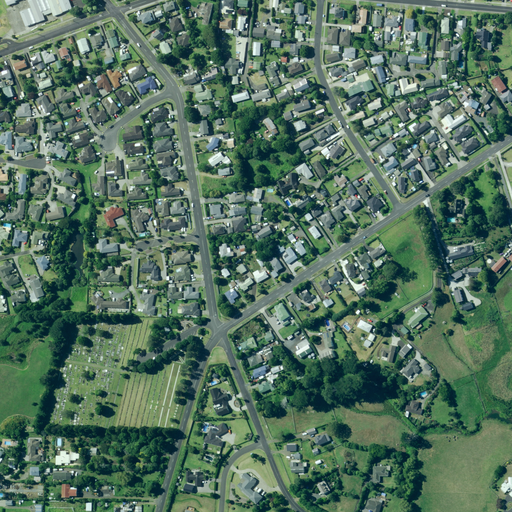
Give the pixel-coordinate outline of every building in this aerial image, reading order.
[(29,0),(38,23),(46,20),(43,14),(45,13),(46,15),(53,12),(54,14),(55,16),(63,13),(60,7),(62,6),(62,7),(64,12),(73,9),(71,4),(69,0),(59,0),(60,3),(61,4),(59,4),(57,0),(29,0)] [(171,10),(177,8),(174,0),(171,2),(171,1),(167,2),(168,3),(166,3),(165,4),(167,12),(171,10)] [(225,0),(225,6),(231,6),(231,8),(230,8),(234,9),(235,0),(234,0),(225,0)] [(209,25),(214,3),(206,2),(206,3),(206,6),(201,5),(201,6),(199,12),(205,13),(205,17),(203,24),(209,25)] [(303,2),(302,2),(297,2),(297,3),(297,12),(297,14),(299,14),(300,15),(300,13),(305,13),(305,8),(306,4),(303,4),(303,2)] [(287,4),(286,4),(282,3),(282,4),(281,4),(280,6),(282,6),(281,7),(281,11),(283,12),(283,13),(285,13),(285,12),(292,13),(293,8),(287,7),(287,4)] [(341,8),(336,8),(335,8),(333,8),(333,9),(330,9),(330,13),(335,14),(335,16),(335,17),(340,18),(340,17),(341,17),(341,19),(342,19),(342,17),(343,17),(343,10),(341,10),(341,8)] [(28,9),(21,12),(27,26),(34,24),(28,9)] [(154,20),(156,19),(155,17),(152,10),(151,10),(146,13),(142,14),(142,15),(138,17),(139,20),(143,19),(145,23),(149,22),(149,23),(151,22),(151,21),(154,20)] [(382,15),(379,15),(378,15),(378,14),(374,13),(372,26),(381,27),(381,22),(382,22),(382,20),(381,20),(381,18),(382,18),(382,16),(382,15)] [(245,29),(245,23),(247,23),(247,22),(247,17),(245,17),(245,16),(240,16),(239,21),(238,21),(238,22),(239,22),(239,28),(245,29)] [(399,17),(394,16),(393,16),(393,20),(391,19),(391,18),(387,18),(386,26),(391,26),(391,27),(392,27),(392,26),(399,27),(400,23),(398,23),(399,17)] [(173,33),(184,29),(182,23),(181,23),(178,17),(172,19),(171,19),(172,22),(170,23),(173,33)] [(232,29),(233,19),(228,18),(227,20),(226,20),(226,22),(224,22),(222,21),(221,27),(230,29),(230,30),(227,29),(227,32),(231,33),(232,29)] [(413,31),(413,25),(414,19),(406,19),(405,31),(413,31)] [(449,20),(442,19),(441,33),(446,34),(448,34),(449,20)] [(270,25),(270,22),(266,21),(266,24),(268,24),(266,24),(266,27),(267,27),(267,30),(268,30),(268,37),(275,38),(275,39),(282,40),(282,37),(285,37),(285,36),(285,34),(283,34),(283,35),(282,35),(283,30),(283,29),(276,28),(276,27),(276,25),(270,25)] [(353,32),(363,33),(363,26),(354,25),(353,32)] [(266,28),(255,28),(255,37),(265,37),(266,28)] [(117,35),(116,34),(114,29),(113,29),(107,31),(113,48),(120,45),(119,42),(118,39),(117,35)] [(164,33),(161,30),(161,29),(154,35),(156,38),(158,37),(160,40),(166,36),(164,33)] [(304,38),(304,32),(304,31),(302,31),(302,30),(297,30),(297,40),(305,40),(305,38),(304,38)] [(487,30),(486,30),(485,30),(484,32),(481,31),(481,32),(478,32),(477,38),(480,39),(480,40),(481,40),(481,41),(482,42),(482,43),(483,43),(482,48),(488,48),(489,41),(490,32),(487,32),(487,30)] [(185,46),(190,44),(194,43),(190,32),(184,34),(184,35),(182,36),(178,38),(180,45),(183,44),(184,46),(185,46)] [(426,38),(427,33),(420,32),(419,46),(422,47),(422,49),(425,49),(424,50),(428,50),(428,46),(426,46),(426,42),(426,39),(426,38)] [(102,42),(103,41),(104,41),(101,34),(99,35),(98,35),(97,35),(96,35),(94,36),(91,37),(95,47),(95,46),(97,52),(98,52),(98,51),(99,50),(98,47),(97,46),(99,45),(99,46),(103,44),(102,44),(103,43),(102,42)] [(91,50),(91,49),(87,38),(86,37),(78,40),(79,41),(78,41),(82,52),(83,52),(83,54),(86,53),(86,52),(88,51),(91,50)] [(173,51),(170,45),(169,42),(166,43),(165,41),(164,41),(160,43),(162,45),(160,46),(162,49),(165,55),(173,51)] [(448,50),(449,41),(441,41),(441,50),(443,50),(448,51),(448,50)] [(460,52),(465,46),(460,42),(460,43),(458,44),(456,46),(452,47),(450,48),(452,54),(457,53),(460,52)] [(302,48),(302,45),(302,43),(295,43),(294,48),(292,48),(291,48),(291,54),(299,54),(299,51),(299,48),(301,48),(302,48)] [(60,49),(63,57),(64,59),(67,58),(67,59),(72,57),(70,54),(67,47),(60,49)] [(345,48),(345,50),(346,50),(345,58),(356,58),(357,49),(353,49),(353,48),(349,47),(349,48),(345,48)] [(53,54),(51,54),(50,52),(49,53),(47,50),(43,52),(47,63),(57,60),(55,53),(53,54)] [(40,61),(43,60),(40,52),(38,53),(36,53),(37,56),(35,57),(32,58),(34,64),(40,62),(40,61)] [(343,58),(341,53),(332,55),(334,60),(334,61),(335,66),(344,63),(344,62),(345,62),(344,59),(343,60),(343,58)] [(407,55),(402,55),(399,54),(399,55),(399,57),(397,57),(396,57),(396,58),(394,58),(392,58),(391,58),(390,64),(392,64),(406,65),(407,56),(407,55)] [(383,55),(382,55),(381,55),(375,56),(375,57),(373,57),(371,58),(368,58),(369,60),(371,60),(372,65),(378,64),(378,65),(381,64),(380,63),(381,63),(384,62),(383,55)] [(427,58),(423,57),(409,56),(408,62),(409,62),(414,63),(426,64),(427,58)] [(26,61),(26,59),(25,60),(25,58),(21,60),(21,61),(14,64),(16,68),(13,69),(16,75),(18,74),(17,70),(25,67),(25,68),(28,67),(28,66),(28,65),(26,61)] [(230,74),(236,74),(236,68),(239,68),(239,61),(236,61),(236,58),(229,58),(229,61),(226,61),(226,68),(230,68),(230,74)] [(364,60),(353,64),(354,66),(349,68),(351,73),(367,66),(364,60)] [(300,71),(304,70),(302,63),(300,64),(299,61),(289,65),(290,67),(290,68),(291,72),(292,73),(292,74),(299,72),(300,71)] [(276,70),(279,69),(280,69),(277,62),(273,64),(273,65),(268,67),(271,76),(272,77),(278,75),(276,70)] [(147,73),(144,67),(144,66),(143,67),(142,64),(136,66),(136,67),(136,68),(132,70),(133,72),(130,74),(131,77),(133,81),(143,76),(143,75),(147,73)] [(335,67),(330,69),(331,70),(335,77),(342,74),(343,77),(347,75),(346,71),(344,71),(342,66),(336,69),(335,67)] [(384,71),(383,69),(382,66),(375,68),(381,83),(386,81),(385,77),(386,77),(384,71)] [(12,78),(13,77),(12,75),(10,69),(9,69),(0,72),(0,76),(1,79),(7,77),(8,79),(12,78)] [(119,81),(120,80),(119,78),(123,76),(121,72),(119,73),(118,70),(115,72),(114,70),(112,71),(111,69),(107,71),(114,84),(116,87),(116,88),(121,85),(119,81)] [(189,84),(190,84),(199,82),(198,81),(201,80),(200,76),(198,70),(197,70),(194,71),(194,72),(187,74),(185,75),(186,77),(185,77),(188,84),(189,84)] [(207,81),(221,77),(218,70),(212,71),(213,72),(206,75),(207,81)] [(113,88),(111,86),(105,73),(100,75),(101,77),(102,79),(99,80),(97,82),(99,84),(97,85),(98,87),(99,89),(100,88),(102,87),(103,86),(105,89),(106,88),(108,93),(109,92),(113,90),(113,88)] [(355,81),(353,77),(352,74),(346,77),(349,82),(349,83),(350,83),(352,82),(355,81)] [(157,87),(158,87),(154,79),(153,79),(152,76),(146,78),(147,81),(140,84),(138,85),(140,90),(142,94),(147,92),(146,92),(147,91),(148,91),(147,90),(147,89),(151,87),(152,90),(157,87)] [(276,86),(281,84),(278,77),(278,76),(276,77),(273,78),(275,82),(276,86)] [(507,89),(507,88),(499,77),(491,82),(495,88),(496,87),(500,93),(507,89)] [(41,89),(53,85),(50,78),(43,81),(40,82),(41,85),(40,85),(41,89)] [(416,83),(412,84),(408,85),(406,78),(399,80),(402,94),(418,90),(416,83)] [(300,92),(312,87),(309,79),(308,79),(303,81),(303,82),(301,83),(296,85),(300,92)] [(440,85),(439,79),(434,80),(434,79),(426,80),(426,81),(421,82),(421,88),(440,85)] [(375,89),(371,80),(364,83),(368,92),(375,89)] [(98,94),(97,91),(92,82),(80,88),(81,92),(82,92),(84,94),(88,92),(89,92),(89,93),(90,92),(92,96),(93,97),(98,94)] [(468,111),(476,115),(478,110),(477,110),(480,103),(478,102),(472,99),(471,101),(469,100),(470,98),(468,97),(470,95),(469,94),(468,94),(467,92),(464,94),(461,88),(458,82),(449,85),(451,88),(454,88),(455,91),(465,105),(465,104),(467,105),(465,108),(469,109),(468,111)] [(364,87),(362,84),(362,83),(361,84),(358,85),(349,89),(350,91),(347,92),(350,97),(364,91),(362,88),(364,87)] [(196,86),(196,87),(198,93),(204,91),(202,84),(196,86)] [(394,86),(394,84),(388,84),(388,85),(386,85),(386,89),(388,89),(387,95),(389,96),(388,96),(391,96),(394,96),(394,91),(395,91),(395,90),(394,90),(394,86)] [(14,96),(13,91),(11,86),(3,88),(7,98),(9,102),(14,101),(12,96),(14,96)] [(66,92),(65,92),(64,88),(60,89),(60,91),(58,91),(59,95),(59,97),(58,97),(56,98),(57,103),(75,96),(73,91),(72,91),(68,92),(68,91),(66,92)] [(427,96),(429,102),(434,100),(435,101),(449,95),(446,88),(427,96)] [(123,92),(121,89),(116,93),(121,100),(123,102),(126,106),(127,106),(132,102),(132,101),(135,99),(132,95),(131,95),(128,92),(127,93),(125,91),(124,91),(123,92)] [(206,92),(198,93),(200,102),(203,102),(203,100),(213,98),(211,89),(207,90),(206,90),(206,92)] [(509,103),(511,100),(511,94),(508,89),(501,93),(502,95),(499,97),(503,103),(507,101),(508,102),(509,103)] [(254,101),(272,97),(270,90),(259,93),(258,93),(253,95),(254,101)] [(488,101),(492,95),(484,90),(482,93),(481,95),(483,96),(479,101),(485,105),(487,103),(488,101)] [(243,100),(251,98),(249,91),(248,92),(241,94),(233,96),(235,102),(242,100),(243,100)] [(53,102),(52,103),(51,103),(46,94),(37,99),(40,105),(42,104),(47,113),(53,110),(56,108),(53,102)] [(361,99),(359,95),(346,103),(348,106),(349,106),(352,111),(358,108),(357,106),(364,102),(362,98),(361,99)] [(112,103),(108,98),(108,97),(107,98),(105,99),(105,98),(101,101),(108,110),(107,110),(109,113),(111,116),(112,116),(115,113),(116,114),(118,112),(118,111),(120,109),(114,101),(113,102),(112,103)] [(423,99),(421,100),(420,97),(416,99),(417,101),(411,103),(414,109),(418,107),(418,108),(422,107),(423,108),(426,107),(425,105),(428,103),(427,99),(424,101),(423,99)] [(380,101),(378,101),(377,99),(375,100),(374,100),(375,102),(368,105),(368,106),(370,111),(376,109),(376,110),(377,109),(382,107),(381,103),(380,101)] [(298,112),(313,107),(311,100),(310,101),(298,104),(296,105),(297,109),(298,112)] [(454,105),(450,100),(440,106),(443,110),(438,113),(442,118),(454,110),(452,106),(454,105)] [(410,107),(406,102),(401,105),(395,108),(404,122),(410,119),(407,115),(408,114),(405,110),(410,107)] [(31,109),(31,107),(31,106),(30,106),(30,103),(22,103),(22,104),(22,110),(17,110),(17,117),(27,116),(32,116),(32,109),(31,109)] [(69,108),(70,108),(68,103),(65,104),(64,103),(61,104),(60,104),(64,118),(74,114),(76,114),(78,113),(77,113),(76,108),(75,108),(71,109),(70,108),(69,108)] [(212,104),(199,106),(200,112),(201,112),(202,115),(204,115),(205,117),(208,116),(212,115),(211,114),(213,114),(213,110),(213,106),(212,106),(212,104)] [(99,112),(96,107),(90,110),(92,115),(92,116),(93,117),(97,124),(98,123),(101,121),(102,122),(103,121),(104,121),(106,120),(107,120),(106,119),(109,118),(104,109),(101,110),(99,112)] [(155,114),(152,115),(153,118),(152,118),(153,123),(169,118),(166,107),(160,109),(160,110),(155,112),(155,114)] [(6,123),(11,121),(10,118),(11,117),(9,113),(8,113),(7,110),(2,112),(1,110),(0,110),(0,121),(3,121),(5,120),(6,122),(6,123)] [(288,121),(295,118),(292,111),(285,114),(288,121)] [(365,116),(364,115),(363,111),(358,113),(355,114),(357,119),(357,120),(365,117),(365,116)] [(265,112),(255,118),(258,124),(268,117),(265,112)] [(384,120),(389,117),(386,112),(381,115),(384,120)] [(273,131),(275,134),(275,135),(280,132),(277,128),(278,127),(271,117),(264,122),(268,128),(269,127),(270,128),(272,131),(273,131)] [(372,117),(362,121),(365,128),(375,124),(372,117)] [(77,123),(77,122),(75,118),(71,120),(71,121),(69,122),(70,125),(71,127),(69,128),(67,129),(68,133),(81,129),(83,128),(86,127),(86,126),(84,121),(84,122),(79,123),(79,122),(77,123)] [(210,132),(210,131),(209,120),(201,121),(201,123),(203,130),(202,130),(202,131),(202,134),(203,134),(204,134),(211,133),(210,132)] [(308,127),(307,124),(306,125),(304,120),(296,123),(297,124),(297,125),(300,131),(308,128),(308,127)] [(36,129),(36,126),(36,121),(35,121),(30,121),(30,123),(25,123),(25,124),(22,124),(21,124),(21,125),(21,126),(17,126),(16,126),(16,132),(28,132),(28,134),(31,134),(33,134),(35,134),(35,133),(35,129),(36,129)] [(431,126),(427,121),(422,125),(420,123),(417,125),(416,123),(410,127),(416,137),(431,126)] [(54,125),(54,122),(48,123),(48,126),(47,126),(48,131),(49,131),(49,133),(50,133),(51,138),(57,137),(56,135),(56,132),(63,131),(62,124),(61,124),(54,125)] [(174,134),(173,128),(167,128),(168,128),(168,125),(167,125),(166,122),(160,123),(157,124),(157,127),(156,127),(156,131),(154,131),(155,136),(159,136),(174,134)] [(141,130),(141,126),(141,125),(134,126),(134,131),(129,132),(130,133),(124,134),(125,140),(144,137),(143,133),(143,130),(141,130)] [(393,135),(389,126),(389,125),(388,125),(385,126),(385,127),(374,131),(377,137),(384,135),(386,134),(387,137),(393,135)] [(457,132),(456,133),(457,134),(453,136),(458,143),(463,140),(462,139),(474,131),(471,126),(468,128),(466,125),(461,129),(460,128),(456,131),(457,132)] [(401,137),(407,132),(404,128),(398,133),(401,137)] [(327,142),(332,139),(330,135),(328,132),(327,133),(325,129),(323,130),(317,134),(316,135),(314,136),(316,138),(318,137),(320,142),(325,139),(327,142)] [(92,137),(92,135),(91,131),(80,135),(81,138),(73,140),(75,147),(90,143),(89,138),(92,137)] [(12,149),(12,143),(12,132),(6,132),(6,136),(0,136),(0,144),(4,143),(4,144),(5,144),(6,144),(6,148),(6,149),(12,149)] [(427,144),(437,139),(434,132),(431,133),(431,134),(424,137),(427,144)] [(374,137),(371,133),(365,137),(368,141),(373,138),(374,137)] [(218,146),(220,140),(221,139),(219,138),(218,138),(215,138),(216,137),(215,136),(214,137),(212,137),(211,142),(212,142),(208,146),(212,151),(218,146)] [(31,141),(25,142),(24,137),(16,137),(16,144),(16,145),(15,145),(15,146),(16,152),(22,152),(22,151),(23,150),(23,151),(24,151),(25,151),(27,151),(32,150),(34,149),(34,146),(31,144),(31,141)] [(173,142),(173,141),(170,141),(170,138),(164,139),(164,140),(158,141),(159,143),(154,144),(155,149),(157,149),(157,152),(169,150),(169,149),(173,149),(174,148),(173,142)] [(480,145),(475,138),(466,144),(465,142),(462,144),(464,148),(462,150),(466,155),(480,145)] [(315,145),(312,139),(300,145),(304,153),(305,152),(306,155),(310,152),(308,149),(315,145)] [(69,151),(66,150),(63,148),(65,144),(58,140),(56,145),(55,147),(51,145),(49,151),(55,154),(56,153),(66,158),(69,151)] [(136,146),(136,143),(135,142),(124,144),(125,148),(125,150),(129,150),(129,153),(129,154),(144,152),(145,152),(144,145),(143,145),(136,146)] [(396,147),(393,143),(391,144),(390,144),(383,149),(381,150),(386,156),(387,158),(398,150),(396,147)] [(344,148),(343,148),(339,144),(337,147),(335,145),(331,151),(328,147),(322,151),(326,156),(329,153),(331,154),(331,155),(336,159),(341,153),(344,148)] [(95,152),(94,150),(94,149),(93,149),(92,145),(88,146),(87,146),(87,145),(85,146),(85,147),(85,148),(86,152),(84,153),(85,155),(81,156),(81,157),(80,157),(80,160),(82,159),(83,163),(98,159),(96,153),(95,153),(94,152),(95,152)] [(449,148),(447,145),(436,152),(445,166),(450,163),(447,158),(449,156),(447,153),(448,152),(446,150),(449,148)] [(409,153),(405,148),(401,152),(405,157),(409,153)] [(422,156),(420,153),(418,149),(416,150),(415,151),(413,152),(418,158),(422,156)] [(173,158),(177,157),(176,151),(157,154),(158,161),(164,160),(164,166),(171,165),(172,164),(172,161),(173,160),(173,158)] [(225,162),(225,163),(227,165),(228,166),(230,164),(231,165),(233,164),(227,156),(225,157),(221,152),(215,156),(211,159),(210,160),(214,165),(215,166),(223,160),(224,163),(225,162)] [(437,168),(437,167),(435,163),(434,163),(432,158),(431,156),(425,158),(425,160),(428,171),(432,170),(433,169),(437,168)] [(144,164),(144,161),(144,158),(141,158),(141,157),(136,157),(137,161),(137,162),(134,162),(134,163),(130,164),(129,164),(130,169),(130,170),(134,169),(137,169),(149,168),(148,164),(145,164),(144,164)] [(388,171),(399,164),(395,158),(390,161),(391,162),(384,166),(388,171)] [(116,176),(121,175),(123,175),(121,160),(115,160),(115,162),(114,162),(114,161),(112,161),(111,161),(111,162),(107,162),(108,170),(112,170),(113,172),(115,171),(116,175),(116,176)] [(322,165),(320,162),(319,160),(315,162),(316,163),(313,165),(321,178),(327,175),(327,174),(325,172),(326,171),(325,170),(322,165)] [(180,173),(179,173),(178,171),(177,171),(176,166),(167,168),(162,169),(161,169),(163,176),(169,175),(172,178),(173,180),(173,181),(180,180),(179,176),(180,176),(180,173)] [(232,174),(232,171),(231,167),(227,168),(225,168),(220,169),(221,176),(232,174)] [(0,180),(8,180),(8,174),(7,174),(3,174),(3,172),(2,172),(2,169),(0,169),(0,168),(0,180)] [(70,176),(72,172),(66,168),(63,173),(62,173),(59,177),(59,178),(74,186),(77,180),(77,179),(76,179),(77,178),(73,176),(73,177),(70,176)] [(421,181),(420,176),(418,169),(411,171),(412,172),(414,180),(415,183),(421,181)] [(149,179),(149,177),(149,173),(146,174),(146,172),(142,172),(142,176),(142,177),(139,177),(140,178),(134,179),(135,183),(135,185),(154,183),(153,179),(150,179),(149,179)] [(297,181),(297,180),(297,173),(291,173),(291,182),(285,185),(283,180),(278,182),(283,195),(289,193),(287,190),(292,188),(293,187),(293,188),(294,190),(300,187),(297,181)] [(341,178),(340,177),(338,173),(334,176),(341,186),(349,181),(349,180),(345,175),(344,176),(341,178)] [(27,178),(28,174),(22,174),(21,179),(20,179),(20,184),(19,184),(19,189),(19,193),(22,193),(22,194),(26,194),(26,192),(26,190),(27,178)] [(105,181),(105,179),(105,176),(104,176),(99,176),(99,181),(98,181),(98,183),(97,183),(93,184),(93,188),(95,188),(95,191),(98,191),(101,191),(101,192),(101,195),(105,194),(105,181)] [(48,177),(41,177),(40,177),(37,177),(36,181),(40,182),(40,184),(36,184),(35,187),(32,187),(31,187),(31,193),(36,193),(44,194),(44,193),(47,193),(47,189),(44,189),(44,183),(47,183),(48,183),(49,177),(48,177)] [(117,188),(117,183),(114,183),(114,182),(113,182),(109,182),(109,196),(119,196),(122,196),(123,196),(123,190),(122,190),(118,190),(118,188),(117,188)] [(173,188),(173,187),(173,183),(168,184),(169,186),(166,186),(166,189),(166,191),(165,191),(162,192),(163,197),(176,195),(178,195),(182,194),(181,193),(181,188),(180,188),(176,189),(176,188),(173,188)] [(353,196),(357,193),(358,193),(352,184),(350,186),(352,189),(348,191),(350,195),(352,194),(353,196)] [(367,191),(370,189),(367,184),(359,190),(366,200),(367,199),(368,200),(370,199),(369,198),(371,196),(370,194),(367,191)] [(143,194),(143,192),(143,188),(140,189),(140,187),(136,187),(135,187),(135,188),(135,190),(136,192),(133,192),(133,193),(129,194),(128,194),(128,200),(131,199),(134,199),(147,198),(147,194),(144,194),(143,194)] [(263,193),(263,192),(264,189),(256,188),(255,196),(255,197),(248,196),(248,197),(248,198),(248,199),(253,200),(253,202),(259,203),(260,202),(261,202),(261,201),(262,199),(262,197),(263,195),(263,194),(263,193)] [(73,197),(74,194),(75,193),(67,190),(65,195),(60,192),(57,198),(75,207),(77,203),(76,202),(74,201),(76,199),(73,197)] [(376,202),(379,200),(381,199),(375,191),(371,193),(370,194),(376,202)] [(235,203),(246,201),(245,195),(238,196),(238,193),(234,194),(234,198),(229,199),(230,203),(235,202),(235,203)] [(337,201),(341,198),(338,193),(332,197),(333,198),(332,199),(335,204),(333,205),(334,206),(338,204),(338,203),(337,201)] [(303,210),(314,203),(309,195),(303,198),(305,200),(299,204),(303,210)] [(351,203),(350,201),(348,199),(345,201),(353,212),(362,206),(363,205),(358,199),(351,203)] [(462,203),(462,200),(457,199),(455,200),(455,202),(455,205),(451,205),(450,212),(456,212),(462,213),(462,210),(462,206),(462,203)] [(26,200),(25,200),(19,200),(18,208),(17,209),(16,210),(13,212),(14,212),(13,213),(12,213),(9,213),(7,212),(6,219),(8,219),(7,220),(8,220),(8,219),(9,219),(9,220),(10,221),(10,219),(17,220),(19,218),(21,220),(25,217),(23,215),(24,214),(25,205),(26,200)] [(170,215),(168,201),(163,202),(163,205),(157,205),(157,212),(162,211),(163,216),(170,215)] [(176,207),(172,208),(172,214),(179,213),(181,213),(182,213),(186,212),(185,207),(182,208),(181,202),(176,202),(176,207)] [(38,206),(36,205),(35,205),(32,204),(29,212),(35,214),(33,219),(39,221),(44,207),(43,207),(38,205),(38,206)] [(114,219),(122,215),(125,214),(122,207),(119,208),(118,207),(116,204),(114,205),(115,207),(113,206),(112,207),(111,209),(110,207),(106,209),(108,212),(107,212),(107,214),(105,215),(104,215),(107,221),(108,222),(111,228),(117,226),(116,225),(114,219)] [(221,208),(222,208),(222,204),(214,205),(210,206),(212,215),(213,214),(217,214),(217,215),(214,215),(214,216),(215,218),(226,217),(225,214),(222,215),(221,208)] [(343,212),(342,211),(345,209),(342,205),(340,206),(338,207),(338,206),(333,210),(333,211),(339,221),(346,217),(344,214),(343,212)] [(49,221),(66,217),(65,213),(66,212),(65,206),(64,207),(64,206),(58,208),(56,208),(57,211),(47,213),(49,221)] [(264,209),(264,208),(253,206),(252,213),(256,214),(256,215),(257,215),(257,216),(256,216),(256,221),(261,222),(262,216),(259,215),(259,214),(262,215),(263,215),(263,214),(264,214),(265,213),(265,212),(265,211),(264,211),(264,209)] [(230,216),(247,213),(246,207),(239,208),(235,208),(235,210),(229,211),(230,216)] [(316,217),(322,213),(320,210),(321,209),(320,207),(319,208),(318,207),(312,211),(316,217)] [(140,232),(146,230),(143,222),(149,220),(150,218),(149,215),(147,214),(146,212),(144,212),(142,212),(140,212),(139,209),(133,211),(132,211),(137,225),(140,232)] [(331,225),(335,222),(336,222),(329,211),(326,213),(327,213),(328,215),(327,216),(327,215),(325,217),(322,219),(329,229),(333,226),(332,226),(331,225)] [(309,221),(313,218),(314,218),(310,212),(305,215),(307,218),(309,221)] [(186,227),(185,217),(179,218),(179,222),(174,222),(173,218),(165,219),(165,223),(161,223),(162,229),(168,228),(168,231),(181,229),(181,228),(186,227)] [(247,223),(246,218),(240,219),(240,220),(233,221),(235,233),(246,231),(245,223),(247,223)] [(310,229),(317,239),(323,235),(315,225),(310,229)] [(4,227),(3,227),(0,226),(0,243),(1,244),(2,243),(2,242),(3,240),(3,239),(4,240),(4,238),(8,239),(10,233),(9,232),(6,231),(6,230),(4,229),(4,227)] [(215,235),(225,233),(225,230),(225,227),(224,228),(224,226),(216,228),(216,230),(215,230),(215,235)] [(274,232),(270,226),(262,230),(263,231),(259,233),(263,239),(264,238),(265,237),(274,232)] [(21,230),(16,230),(15,240),(14,239),(14,240),(13,246),(19,246),(19,245),(20,241),(27,242),(28,234),(24,233),(20,233),(21,230)] [(42,233),(37,232),(34,231),(32,243),(37,244),(38,244),(39,239),(44,240),(45,238),(49,238),(50,233),(43,231),(43,232),(42,233)] [(291,235),(290,233),(288,234),(287,234),(289,236),(288,236),(293,243),(297,241),(296,239),(294,235),(293,234),(291,235)] [(108,244),(108,243),(107,239),(100,240),(100,244),(97,244),(98,249),(101,249),(101,253),(106,253),(117,251),(119,251),(118,243),(108,244)] [(296,245),(302,256),(308,252),(302,242),(296,245)] [(232,252),(231,251),(231,248),(228,248),(228,244),(224,244),(224,246),(221,247),(222,252),(221,252),(221,254),(222,254),(223,258),(233,256),(232,252)] [(286,250),(284,246),(282,248),(280,244),(276,247),(278,251),(278,250),(280,254),(286,250)] [(381,256),(388,251),(385,248),(383,250),(381,246),(376,249),(375,250),(371,253),(375,259),(380,255),(381,256)] [(290,264),(297,260),(300,258),(292,247),(287,251),(288,251),(289,253),(288,254),(285,256),(286,258),(286,259),(290,264)] [(187,262),(192,262),(192,254),(189,254),(189,251),(183,251),(183,252),(177,253),(177,255),(173,256),(173,261),(175,261),(175,264),(187,263),(187,262)] [(367,266),(368,268),(368,269),(372,267),(370,263),(373,262),(367,252),(362,256),(361,256),(359,258),(363,265),(366,264),(367,265),(366,266),(367,266)] [(48,259),(46,256),(45,255),(42,257),(40,258),(40,257),(39,258),(39,259),(38,259),(39,259),(37,261),(44,270),(45,270),(50,266),(49,266),(48,264),(50,262),(51,262),(48,259)] [(281,271),(282,270),(284,268),(276,256),(275,257),(273,258),(270,260),(271,261),(273,265),(276,269),(278,272),(281,271)] [(262,267),(265,265),(260,257),(257,259),(259,262),(261,266),(262,267)] [(497,272),(507,261),(502,257),(498,260),(498,261),(496,263),(493,261),(489,266),(492,268),(496,273),(497,272)] [(5,276),(11,274),(11,273),(10,271),(13,270),(15,269),(12,262),(10,263),(9,261),(4,263),(5,265),(5,266),(4,266),(1,267),(3,272),(5,276)] [(153,264),(152,261),(148,261),(148,264),(144,264),(144,268),(141,268),(141,273),(152,272),(152,280),(159,280),(159,269),(157,269),(157,266),(155,266),(154,264),(153,264)] [(357,276),(355,267),(355,263),(347,264),(348,265),(349,273),(350,277),(357,276)] [(243,273),(247,271),(247,270),(243,264),(237,268),(241,275),(243,273)] [(192,275),(191,270),(191,269),(190,269),(189,265),(182,267),(183,272),(179,272),(177,273),(177,275),(176,276),(177,279),(177,281),(179,280),(185,279),(185,281),(192,280),(191,279),(191,275),(192,275)] [(113,269),(113,267),(113,266),(108,266),(108,267),(108,269),(107,269),(107,272),(105,271),(103,270),(101,272),(102,274),(102,276),(100,276),(99,276),(99,281),(100,281),(118,281),(121,281),(121,275),(120,275),(115,275),(115,273),(114,273),(114,269),(113,269)] [(224,275),(226,278),(231,274),(227,268),(222,271),(222,272),(224,275)] [(469,276),(476,276),(481,276),(481,268),(477,269),(477,268),(475,268),(475,269),(468,269),(468,276),(469,276)] [(259,283),(270,277),(266,271),(261,274),(259,270),(254,273),(256,277),(255,277),(259,283)] [(276,278),(280,275),(276,270),(272,273),(276,278)] [(341,280),(345,278),(343,275),(344,274),(342,271),(341,272),(340,270),(335,273),(336,275),(331,279),(334,284),(338,282),(340,284),(342,283),(341,280)] [(372,276),(367,270),(363,273),(369,282),(370,280),(369,279),(372,276)] [(11,274),(5,276),(6,278),(7,282),(8,282),(9,284),(10,286),(14,284),(17,283),(21,281),(17,273),(14,275),(14,274),(12,275),(11,274)] [(42,287),(43,286),(39,277),(32,280),(30,281),(31,285),(33,289),(34,289),(38,299),(43,297),(46,295),(44,291),(42,287)] [(252,284),(253,284),(254,283),(255,283),(251,277),(247,280),(245,281),(241,284),(240,285),(244,292),(250,288),(249,287),(252,284)] [(320,282),(327,293),(334,288),(327,279),(326,280),(324,281),(323,281),(323,280),(320,282)] [(183,292),(182,292),(177,292),(177,287),(175,287),(171,287),(169,287),(169,291),(169,298),(169,299),(181,299),(183,298),(183,292)] [(200,292),(199,292),(194,292),(194,287),(192,287),(188,287),(188,288),(188,291),(186,291),(185,291),(185,298),(184,298),(184,300),(186,300),(186,299),(200,298),(200,292)] [(237,302),(236,300),(235,299),(240,296),(236,290),(235,291),(234,289),(232,290),(226,294),(233,304),(237,302)] [(307,303),(312,300),(312,299),(315,297),(314,294),(312,295),(308,289),(301,293),(302,293),(302,294),(306,300),(307,303)] [(20,302),(27,302),(26,294),(24,294),(23,291),(18,291),(19,292),(19,294),(17,294),(17,295),(16,295),(15,295),(15,302),(20,302)] [(149,292),(144,291),(143,295),(141,294),(141,299),(145,300),(146,300),(145,305),(146,305),(146,309),(145,309),(144,312),(144,313),(155,315),(156,309),(153,308),(155,294),(151,293),(151,294),(148,294),(149,292)] [(103,298),(100,296),(98,298),(95,295),(92,299),(97,305),(98,305),(100,306),(100,309),(101,309),(105,309),(106,309),(106,308),(127,308),(127,301),(123,301),(123,300),(123,298),(119,298),(119,300),(118,300),(118,302),(111,301),(105,301),(104,300),(105,300),(104,299),(103,298)] [(324,301),(324,302),(331,312),(335,310),(331,305),(335,303),(331,297),(330,298),(328,299),(326,301),(324,301)] [(199,304),(199,303),(198,302),(195,302),(194,304),(193,304),(191,305),(191,306),(186,306),(186,309),(186,314),(192,314),(194,314),(194,316),(201,316),(201,315),(201,309),(199,309),(199,307),(199,304)] [(281,317),(283,321),(292,316),(284,303),(283,303),(283,302),(281,304),(277,306),(277,307),(282,314),(280,315),(281,317)] [(300,310),(305,307),(302,302),(297,305),(299,308),(298,309),(299,310),(300,310)] [(317,308),(315,304),(308,308),(310,312),(317,308)] [(428,315),(430,314),(424,307),(423,307),(422,305),(418,309),(417,307),(415,308),(416,310),(417,312),(417,313),(412,318),(412,319),(410,320),(414,325),(412,325),(414,328),(416,327),(421,323),(420,322),(425,318),(426,317),(428,315)] [(371,332),(374,325),(364,321),(361,327),(370,332),(371,332)] [(404,327),(401,330),(407,334),(410,331),(405,326),(404,327)] [(268,342),(271,340),(272,342),(274,341),(273,339),(275,338),(271,329),(266,332),(267,335),(265,336),(265,337),(266,338),(268,342)] [(333,339),(333,338),(332,337),(334,336),(333,331),(331,332),(331,331),(324,333),(324,335),(325,338),(326,344),(327,345),(328,344),(328,348),(335,346),(334,341),(333,341),(333,339)] [(257,343),(256,341),(254,336),(248,339),(249,340),(241,344),(242,348),(244,347),(245,350),(246,352),(247,353),(251,351),(249,348),(252,347),(253,349),(258,347),(257,343)] [(272,349),(270,344),(268,344),(267,343),(265,345),(265,346),(263,347),(264,351),(265,352),(270,350),(271,349),(272,349)] [(397,346),(391,345),(390,349),(383,348),(381,356),(386,357),(387,353),(389,353),(388,361),(394,363),(397,346)] [(412,349),(406,345),(399,354),(404,358),(412,349)] [(336,357),(333,350),(321,355),(324,362),(336,357)] [(262,359),(262,358),(259,359),(258,355),(256,355),(249,358),(252,367),(260,363),(263,361),(264,361),(263,358),(262,359)] [(414,358),(402,371),(409,378),(415,372),(417,374),(421,369),(419,368),(420,367),(418,365),(417,366),(417,365),(419,362),(414,358)] [(268,369),(266,366),(266,365),(255,370),(255,372),(254,373),(256,378),(267,373),(266,371),(268,370),(268,369)] [(272,368),(274,373),(274,374),(282,370),(281,365),(280,365),(272,368)] [(305,378),(304,375),(303,371),(299,373),(300,377),(297,378),(297,380),(305,378)] [(275,385),(274,384),(273,384),(272,381),(269,382),(269,381),(259,385),(260,388),(261,389),(263,393),(272,389),(273,391),(277,389),(276,386),(275,385)] [(219,391),(218,388),(218,387),(211,390),(215,403),(216,405),(223,402),(225,407),(224,408),(221,408),(219,410),(218,410),(220,416),(230,412),(228,405),(226,400),(230,399),(229,397),(228,395),(228,393),(227,393),(225,394),(219,391)] [(421,402),(418,401),(413,400),(412,406),(409,405),(408,405),(406,411),(408,411),(407,415),(407,416),(408,416),(410,416),(410,413),(410,412),(417,413),(418,414),(423,415),(424,409),(423,409),(420,408),(420,406),(421,402)] [(215,430),(214,430),(211,429),(210,430),(209,435),(206,436),(205,442),(223,447),(224,441),(223,441),(220,440),(220,439),(217,438),(218,432),(218,431),(215,430)] [(320,446),(330,441),(332,440),(331,436),(332,436),(330,433),(327,434),(323,436),(323,435),(321,436),(317,437),(318,441),(318,442),(320,446)] [(36,441),(36,439),(31,439),(31,443),(28,443),(28,448),(29,448),(28,456),(30,456),(30,461),(41,461),(41,455),(36,455),(37,447),(41,447),(41,442),(36,441)] [(67,454),(67,451),(62,451),(62,456),(61,456),(57,455),(57,465),(63,465),(63,464),(63,463),(71,463),(71,460),(77,460),(77,458),(80,458),(80,454),(77,453),(77,452),(73,452),(73,453),(73,454),(69,454),(67,454)] [(297,466),(297,463),(297,462),(291,462),(291,467),(294,467),(294,473),(306,472),(306,470),(306,466),(299,466),(297,466)] [(384,466),(376,467),(374,466),(374,471),(374,472),(374,476),(375,476),(375,482),(380,482),(381,482),(381,476),(390,476),(390,471),(388,471),(388,470),(388,467),(384,466)] [(42,467),(33,467),(30,467),(30,475),(33,475),(40,476),(40,475),(42,475),(42,467)] [(192,474),(192,471),(187,471),(187,482),(191,482),(191,480),(196,480),(195,481),(196,481),(196,482),(196,486),(202,486),(202,481),(203,481),(203,480),(206,480),(206,479),(206,475),(206,472),(202,471),(197,471),(196,471),(196,474),(192,474)] [(68,472),(54,472),(54,479),(61,480),(64,480),(64,479),(68,480),(68,472)] [(265,497),(264,496),(257,491),(256,492),(252,489),(258,482),(257,481),(258,480),(253,476),(252,477),(252,476),(250,475),(249,474),(247,472),(243,477),(247,480),(244,484),(242,482),(241,483),(239,486),(242,488),(252,497),(251,498),(259,505),(261,503),(260,502),(263,499),(265,497)] [(511,477),(510,477),(511,483),(510,483),(509,484),(507,482),(507,483),(504,485),(505,486),(503,488),(507,493),(508,491),(509,490),(510,491),(511,490),(511,489),(511,477)] [(326,480),(318,485),(325,496),(332,491),(326,480)] [(71,489),(71,486),(71,484),(63,484),(63,498),(64,498),(65,498),(71,498),(71,496),(78,496),(78,489),(78,488),(73,487),(72,487),(72,489),(71,489)] [(195,486),(187,484),(185,491),(193,493),(195,486)] [(373,511),(380,511),(383,503),(377,501),(376,502),(368,500),(366,507),(374,510),(373,511)] [(95,503),(86,503),(86,511),(95,511),(95,503)]
